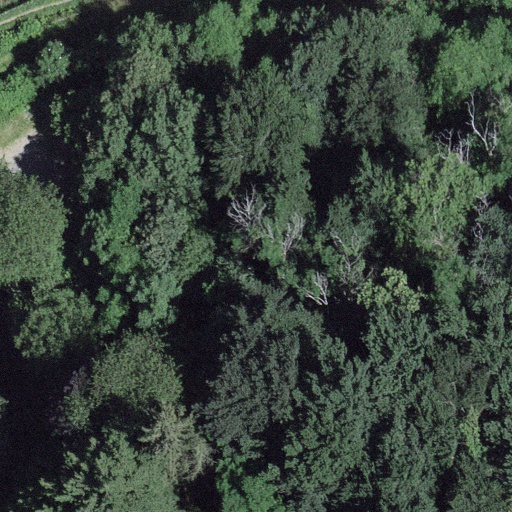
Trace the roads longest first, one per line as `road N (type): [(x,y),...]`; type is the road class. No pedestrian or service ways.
road 1 (track): [(511,171),(415,158),(113,155),(0,202)]
road 2 (track): [(0,61),(38,45),(263,10),(397,0)]
